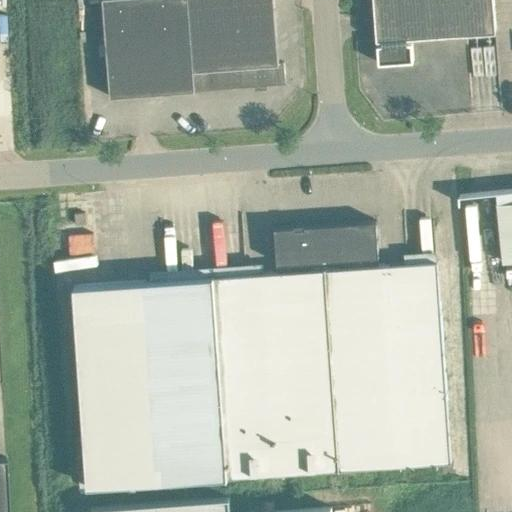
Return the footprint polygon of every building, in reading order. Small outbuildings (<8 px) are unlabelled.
[(103,0),(111,94),(195,88),(210,87),(234,86),(241,86),(286,82),(284,61),(279,61),(274,0),(103,0)] [(374,0),(377,39),(382,38),(383,43),(378,43),(379,62),(414,59),(413,41),(408,41),(408,36),(496,30),(495,10),(494,0),(374,0)] [(511,199),(497,201),(503,260),(511,259),(511,199)] [(76,222),(86,222),(86,211),(75,212),(76,222)] [(379,255),(376,219),(305,224),(305,226),(295,226),(295,224),(275,226),(277,262),(279,262),(279,270),(74,284),(87,484),(452,459),(438,259),(378,263),(378,255),(379,255)] [(9,511),(6,456),(0,456),(0,511),(9,511)] [(231,511),(230,495),(92,505),(92,511),(231,511)]
